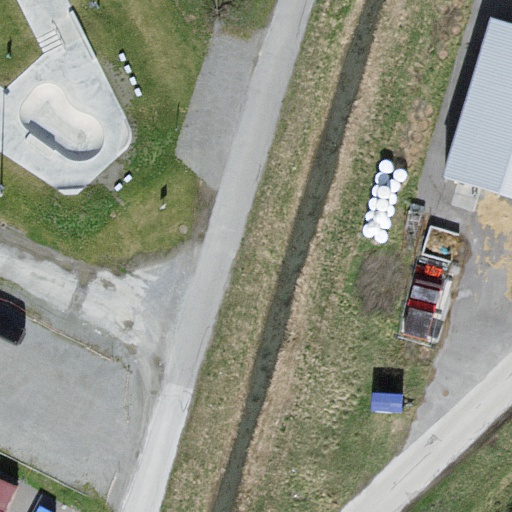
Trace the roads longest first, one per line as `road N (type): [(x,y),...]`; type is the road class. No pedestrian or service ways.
road 1 (track): [(302,0),(173,403),(150,511)]
road 2 (unclassified): [(511,372),(365,511)]
